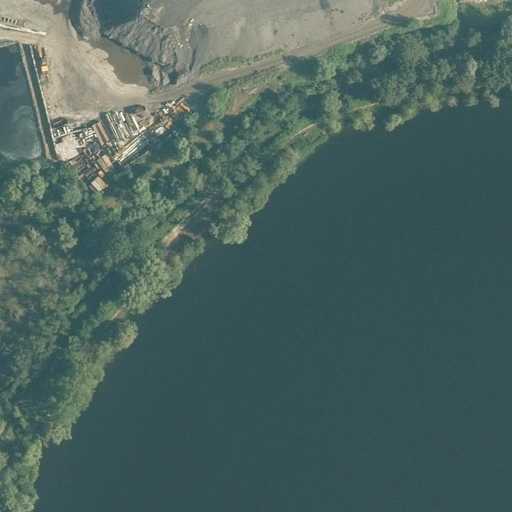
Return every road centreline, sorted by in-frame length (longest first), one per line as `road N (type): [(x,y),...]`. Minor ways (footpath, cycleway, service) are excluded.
road 1 (unknown): [(98,0),(87,35),(90,65),(108,104),(121,113),(161,98),(210,2)]
road 2 (unknown): [(210,2),(269,12),(400,0)]
